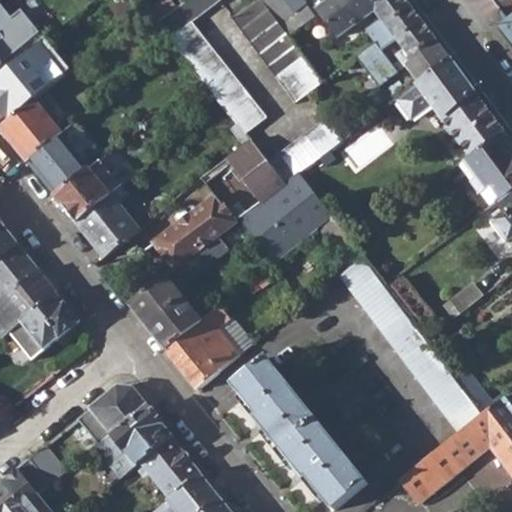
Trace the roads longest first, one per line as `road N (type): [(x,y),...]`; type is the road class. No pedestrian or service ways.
road 1 (residential): [(265,511),(133,342)]
road 2 (residential): [(133,342),(0,177)]
road 3 (residential): [(0,449),(133,342)]
road 4 (residential): [(439,0),(511,97)]
